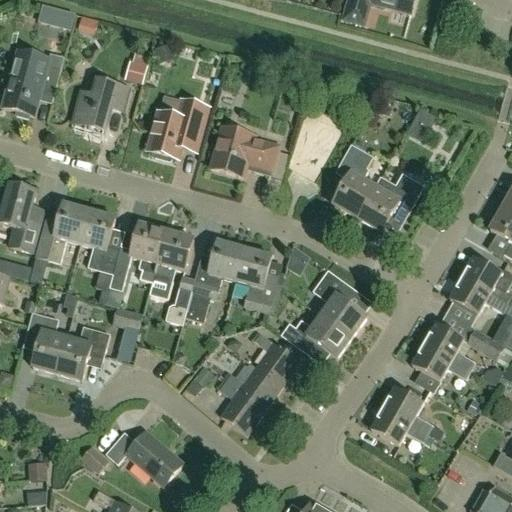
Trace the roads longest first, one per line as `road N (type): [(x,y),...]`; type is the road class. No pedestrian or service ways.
road 1 (residential): [(0,154),(301,235),(418,301)]
road 2 (residential): [(257,484),(162,399),(139,392),(62,430),(0,417)]
road 3 (residential): [(311,471),(320,442),(418,301)]
road 4 (residential): [(418,301),(491,162)]
